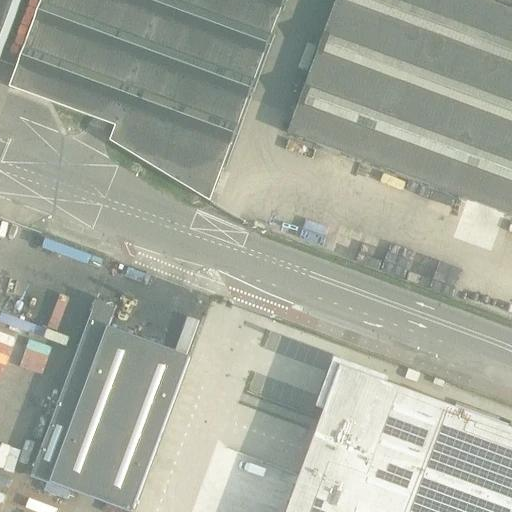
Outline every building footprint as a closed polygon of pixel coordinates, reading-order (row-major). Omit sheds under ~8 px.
[(0,0),(0,61),(22,0),(0,0)] [(211,203),(285,0),(42,0),(10,88),(116,127),(110,142),(211,203)] [(511,11),(482,0),(337,0),(288,134),(511,216),(511,11)] [(133,511),(191,358),(110,328),(117,307),(97,300),(32,475),(51,482),(50,484),(127,511),(133,511)] [(511,511),(511,430),(339,367),(324,405),(327,406),(301,477),(287,511),(511,511)]
